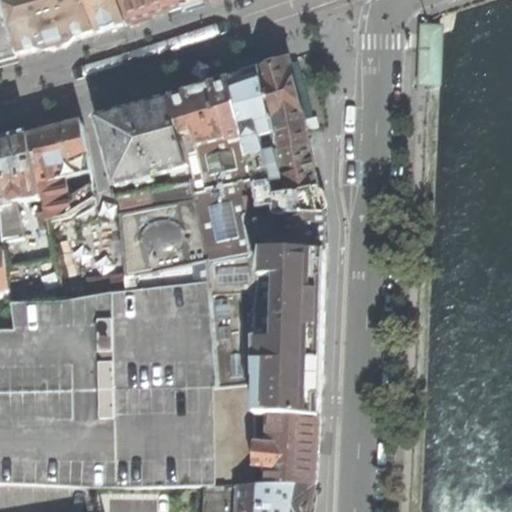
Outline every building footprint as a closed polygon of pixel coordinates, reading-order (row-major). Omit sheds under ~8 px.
[(0,0),(0,63),(18,59),(2,0),(0,0)] [(2,0),(18,59),(46,51),(31,0),(2,0)] [(60,47),(73,43),(59,0),(31,0),(46,51),(60,47)] [(59,0),(73,43),(100,35),(88,0),(59,0)] [(116,30),(128,26),(119,0),(88,0),(100,35),(116,30)] [(119,0),(128,26),(158,16),(182,8),(179,0),(119,0)] [(421,84),(438,85),(440,85),(443,27),(424,27),(421,84)] [(276,67),(261,72),(276,135),(281,161),(283,160),(287,156),(287,152),(310,147),(307,125),(302,108),(288,62),(276,67)] [(251,75),(233,81),(247,143),(259,192),(287,187),(281,161),(276,135),(261,72),(251,75)] [(205,90),(172,101),(184,146),(185,147),(195,185),(177,189),(151,194),(154,211),(122,217),(127,276),(82,281),(81,273),(62,274),(64,285),(62,285),(65,304),(68,304),(106,295),(212,284),(220,389),(258,385),(256,318),(256,315),(265,251),(264,221),(259,192),(247,143),(233,81),(205,90)] [(138,110),(100,121),(117,189),(174,174),(177,189),(195,185),(185,147),(184,146),(172,101),(138,110)] [(96,200),(94,186),(93,175),(84,124),(61,130),(31,138),(43,201),(49,223),(70,217),(96,200)] [(6,144),(0,145),(0,193),(2,203),(6,245),(26,241),(19,205),(43,201),(31,138),(24,139),(6,144)] [(315,169),(310,147),(287,152),(287,156),(283,160),(281,161),(287,187),(287,197),(320,189),(315,169)] [(324,206),(320,189),(287,197),(287,187),(259,192),(264,221),(284,218),(326,216),(324,206)] [(0,328),(18,328),(14,305),(12,294),(8,266),(7,253),(0,254),(0,203),(2,203),(0,193),(0,328)] [(120,200),(122,217),(154,211),(151,194),(120,200)] [(327,234),(326,216),(284,218),(264,221),(265,251),(327,251),(327,234)] [(325,299),(327,251),(265,251),(256,315),(256,318),(258,385),(257,416),(258,417),(321,420),(322,403),(325,299)] [(56,257),(8,266),(12,294),(14,305),(65,304),(62,285),(56,257)] [(0,487),(60,488),(134,490),(206,489),(214,489),(255,488),(257,431),(258,430),(258,417),(257,416),(258,385),(220,389),(212,284),(106,295),(68,304),(65,304),(14,305),(18,328),(0,328),(0,487)] [(321,423),(321,420),(258,417),(258,430),(257,431),(255,488),(258,489),(317,486),(319,458),(321,423)] [(312,511),(317,486),(258,489),(255,488),(214,489),(212,509),(230,510),(231,507),(240,508),(240,511),(312,511)]
